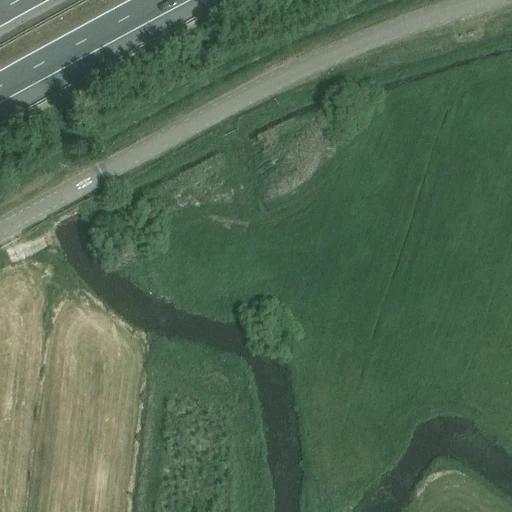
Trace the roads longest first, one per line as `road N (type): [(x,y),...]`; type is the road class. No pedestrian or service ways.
road 1 (unclassified): [(0,231),(334,52),(479,0)]
road 2 (motorway): [(0,88),(162,0)]
